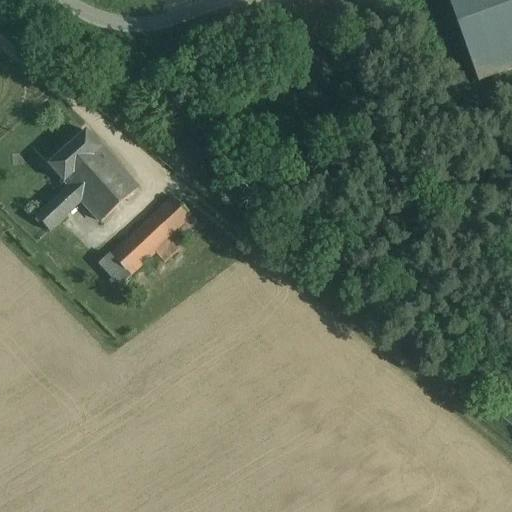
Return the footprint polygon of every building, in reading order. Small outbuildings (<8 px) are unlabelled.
[(511,0),(449,0),(481,83),(511,70),(511,0)] [(48,166),(64,184),(102,150),(86,133),(48,166)] [(69,188),(76,196),(113,163),(102,150),(64,184),(68,188),(69,188)] [(138,190),(113,163),(76,196),(83,203),(102,224),(138,190)] [(50,234),(83,203),(76,196),(69,188),(68,188),(36,219),(50,234)] [(171,200),(96,269),(123,298),(197,229),(171,200)] [(111,308),(123,298),(96,269),(84,279),(111,308)]
